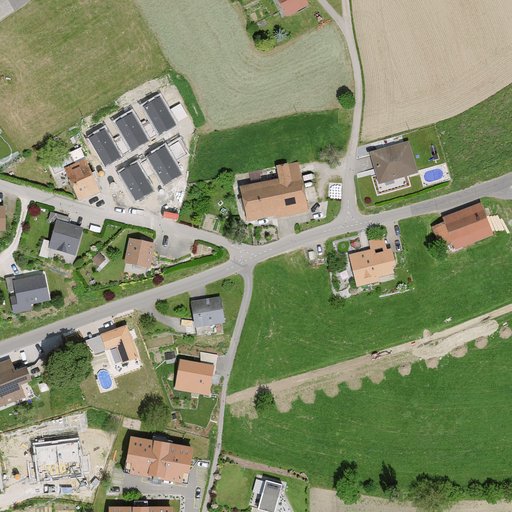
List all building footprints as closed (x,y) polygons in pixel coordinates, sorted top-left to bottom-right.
[(302,0),(277,0),(287,18),(306,7),(302,0)] [(159,94),(141,104),(151,121),(158,133),(158,134),(176,124),(175,122),(168,110),(159,94)] [(178,105),(168,110),(175,122),(185,117),(178,105)] [(132,111),(114,121),(123,136),(129,148),(131,151),(149,141),(148,139),(141,127),(132,111)] [(151,121),(141,127),(148,139),(158,133),(151,121)] [(106,127),(88,138),(105,168),(123,157),(120,153),(114,141),(106,127)] [(123,136),(114,141),(120,153),(129,148),(123,136)] [(412,140),(373,152),(383,184),(422,172),(412,140)] [(176,143),(166,149),(173,160),(183,155),(176,143)] [(164,145),(146,155),(149,159),(155,171),(163,185),(181,175),(173,160),(166,149),(164,145)] [(86,159),(64,168),(78,201),(100,192),(86,159)] [(149,159),(140,164),(147,176),(155,171),(149,159)] [(138,161),(120,171),(137,201),(155,191),(147,176),(140,164),(138,161)] [(283,178),(245,186),(253,223),(314,209),(303,161),(281,166),(283,178)] [(449,223),(432,229),(441,251),(458,244),(460,250),(499,235),(486,202),(447,217),(449,223)] [(11,205),(0,205),(0,231),(11,231),(11,205)] [(88,229),(59,220),(50,246),(79,256),(88,229)] [(354,253),(351,254),(360,286),(401,274),(389,234),(368,240),(371,249),(354,253)] [(159,242),(133,238),(129,263),(155,266),(159,242)] [(100,250),(93,258),(102,266),(109,258),(100,250)] [(45,273),(13,280),(16,296),(10,297),(14,314),(32,310),(31,304),(51,300),(45,273)] [(220,298),(191,303),(195,328),(225,323),(220,298)] [(127,324),(99,333),(100,336),(105,351),(117,347),(122,363),(138,358),(127,324)] [(105,351),(100,336),(86,340),(91,355),(105,351)] [(217,361),(218,353),(202,351),(201,359),(217,361)] [(14,358),(0,364),(0,410),(31,398),(27,386),(39,381),(32,366),(19,371),(14,358)] [(213,369),(181,363),(176,391),(208,397),(213,369)] [(192,448),(131,437),(125,469),(186,481),(192,448)] [(266,480),(258,507),(274,511),(281,484),(266,480)]
